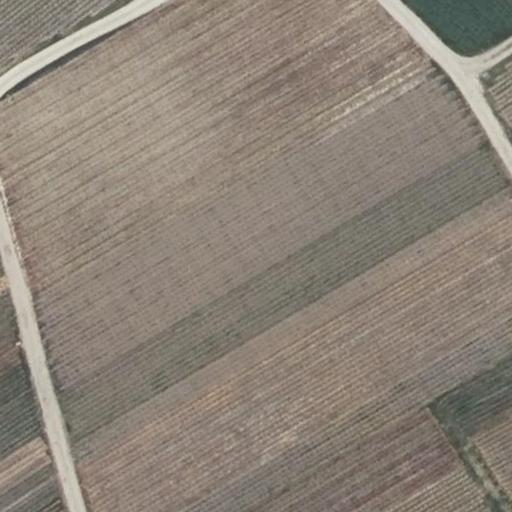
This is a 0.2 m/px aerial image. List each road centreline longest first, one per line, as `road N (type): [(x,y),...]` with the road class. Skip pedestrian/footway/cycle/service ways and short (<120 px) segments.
road 1 (track): [(86,511),(0,211)]
road 2 (track): [(393,0),(464,69),(511,156)]
road 3 (track): [(0,85),(139,0)]
